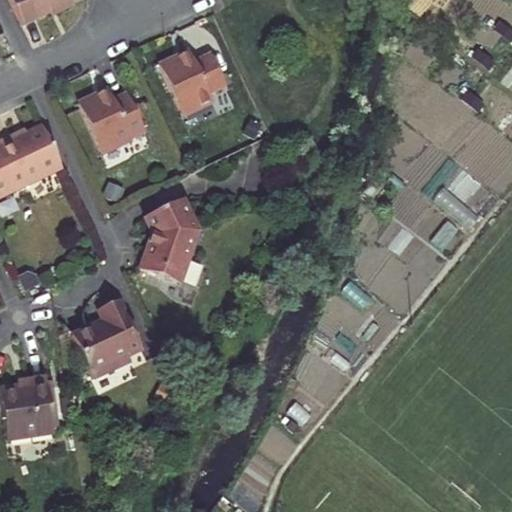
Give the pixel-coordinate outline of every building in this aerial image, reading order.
[(8,0),(22,27),(49,13),(71,2),(70,0),(8,0)] [(71,2),(49,13),(51,18),(73,7),(71,2)] [(188,54),(172,61),(177,70),(192,63),(188,54)] [(172,61),(158,68),(181,117),(211,103),(208,97),(224,89),(209,55),(192,63),(177,70),(172,61)] [(107,92),(91,99),(96,108),(111,101),(107,92)] [(91,99),(76,107),(99,156),(144,134),(138,122),(131,108),(125,95),(111,101),(96,108),(91,99)] [(136,106),(131,108),(138,122),(143,119),(136,106)] [(0,198),(61,170),(40,127),(16,139),(14,135),(0,141),(0,198)] [(180,202),(143,219),(150,234),(138,272),(175,284),(181,281),(188,261),(186,260),(195,233),(180,202)] [(101,322),(70,337),(91,380),(128,362),(126,358),(140,351),(118,305),(98,315),(101,322)] [(52,434),(43,378),(26,381),(27,385),(0,388),(0,416),(4,441),(52,434)]
